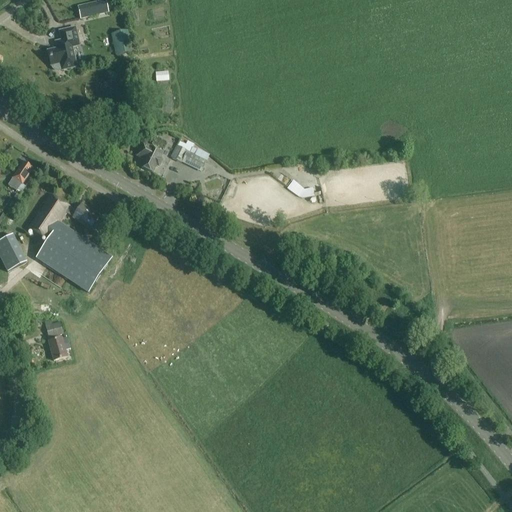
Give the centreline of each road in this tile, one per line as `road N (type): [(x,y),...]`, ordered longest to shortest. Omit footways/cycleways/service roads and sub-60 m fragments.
road 1 (tertiary): [(511,467),(448,395),(378,338),(0,105)]
road 2 (unclassified): [(0,454),(17,388),(0,322)]
